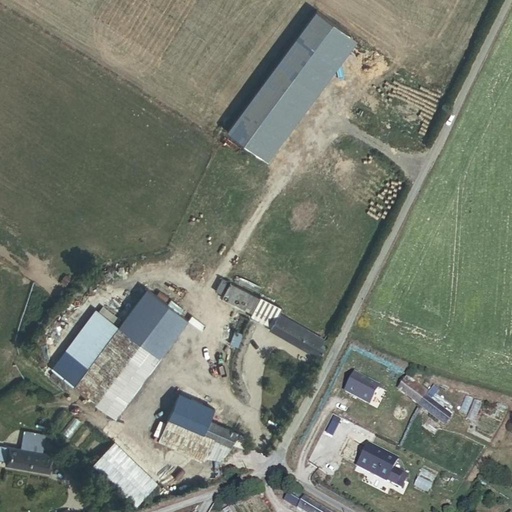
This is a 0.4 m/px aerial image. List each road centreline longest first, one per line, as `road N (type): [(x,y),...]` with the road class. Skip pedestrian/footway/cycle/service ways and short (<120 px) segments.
road 1 (residential): [(509,0),(270,470)]
road 2 (unknown): [(263,473),(246,447),(242,400),(187,356),(156,394),(151,415),(190,449)]
road 3 (unknown): [(291,482),(391,397)]
